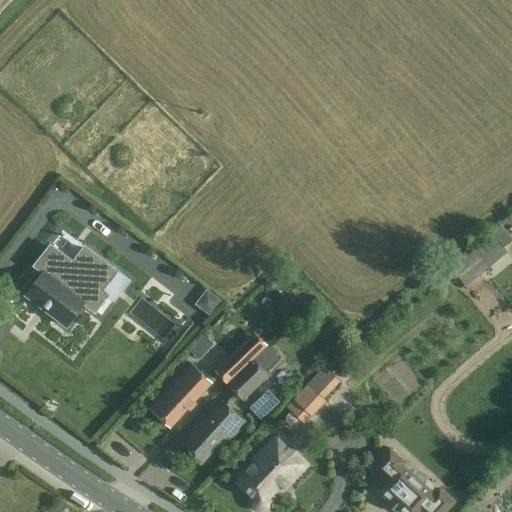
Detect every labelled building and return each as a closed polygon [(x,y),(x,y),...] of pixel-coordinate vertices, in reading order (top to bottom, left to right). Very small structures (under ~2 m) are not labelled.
[(494,234),(452,269),(466,286),(490,267),(508,252),(494,234)] [(72,260),(52,245),(35,266),(44,272),(26,295),(41,307),(43,305),(48,309),(47,311),(66,326),(84,303),(94,311),(122,274),(84,245),(72,260)] [(199,301),(211,311),(219,301),(206,291),(199,301)] [(232,319),(240,327),(250,318),(242,309),(232,319)] [(210,339),(206,343),(211,349),(215,345),(219,349),(230,339),(220,328),(209,338),(210,339)] [(212,373),(226,386),(267,347),(252,330),(230,351),(232,353),(212,373)] [(267,347),(226,386),(241,400),(264,376),(266,378),(283,362),(267,347)] [(305,425),(327,401),(325,400),(341,382),(330,372),(342,361),(337,356),(286,407),(305,425)] [(189,366),(164,394),(150,409),(170,427),(209,384),(189,366)] [(271,388),(251,407),(260,416),(280,398),(271,388)] [(225,442),(243,423),(222,404),(184,445),(202,462),(222,440),(225,442)] [(274,436),(266,445),(252,459),(255,462),(235,482),(253,499),(253,505),(257,509),(263,509),(267,504),(267,499),(284,481),(288,485),(306,466),(274,436)] [(376,466),(375,468),(376,470),(377,472),(378,474),(380,475),(383,475),(387,479),(378,489),(402,511),(443,511),(453,502),(439,489),(432,497),(399,468),(404,463),(391,451),(382,461),(380,461),(378,462),(376,464),(376,466)]
